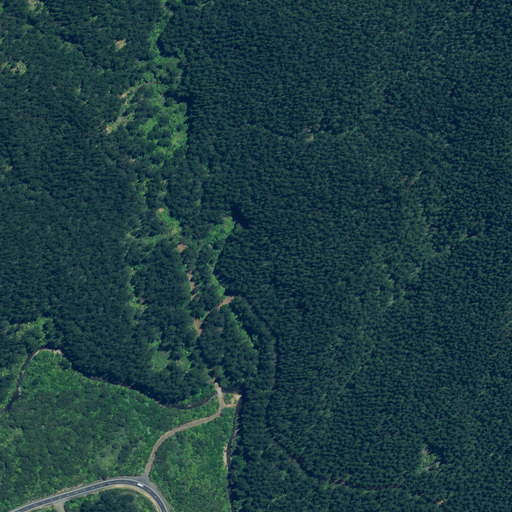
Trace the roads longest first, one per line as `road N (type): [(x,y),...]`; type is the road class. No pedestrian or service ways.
road 1 (track): [(0,223),(52,243),(150,234),(176,247),(192,270),(194,307),(205,322),(199,336),(222,412),(162,439),(141,485)]
road 2 (track): [(201,319),(240,292),(263,315),(277,354),(270,423),(309,469),(414,491),(450,511)]
road 3 (primary): [(17,511),(116,481),(141,485),(164,511)]
